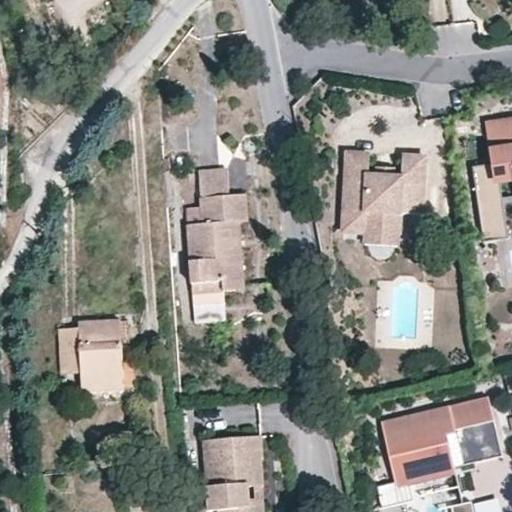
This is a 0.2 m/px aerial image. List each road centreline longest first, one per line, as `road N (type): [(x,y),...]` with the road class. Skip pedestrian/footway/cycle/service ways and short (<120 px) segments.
road 1 (residential): [(317,463),(305,305),(268,63)]
road 2 (residential): [(0,284),(58,156),(184,0)]
road 3 (residential): [(268,63),(338,58),(461,71),(511,63)]
